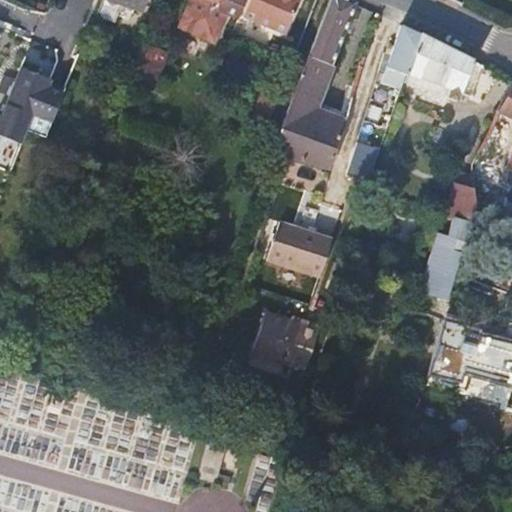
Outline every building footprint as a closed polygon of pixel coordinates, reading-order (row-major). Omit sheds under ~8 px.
[(99,0),(93,18),(114,26),(122,4),(140,11),(143,0),(99,0)] [(244,0),(190,0),(177,33),(214,46),(224,17),(236,21),(237,18),(244,0)] [(244,0),(237,18),(282,36),(297,0),(244,0)] [(283,155),(284,158),(331,173),(347,122),(317,112),(339,49),(356,3),(350,0),(329,0),(301,76),(280,129),(283,155)] [(403,86),(403,84),(420,35),(413,32),(401,25),(391,59),(386,57),(379,79),(403,86)] [(463,102),(473,61),(420,35),(403,84),(453,93),(452,99),(463,102)] [(155,48),(141,43),(125,86),(139,90),(155,48)] [(167,52),(155,48),(139,90),(153,94),(167,52)] [(50,81),(24,72),(6,118),(0,115),(0,134),(22,143),(33,115),(51,122),(62,93),(47,88),(50,81)] [(511,79),(498,115),(511,122),(511,159),(509,170),(480,159),(475,173),(474,191),(474,216),(511,231),(511,79)] [(271,116),(279,94),(263,88),(251,124),(266,129),(271,116)] [(474,216),(474,191),(457,185),(447,217),(454,220),(450,236),(467,241),(474,218),(474,216)] [(270,264),(321,280),(333,240),(283,224),(270,264)] [(255,361),(306,378),(312,362),(321,332),(305,327),(302,332),(268,321),(255,361)]
